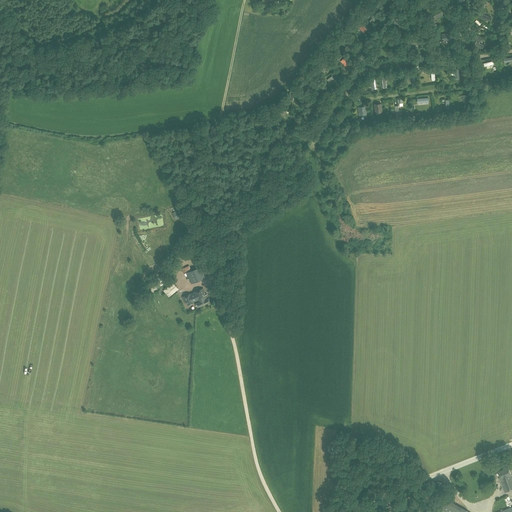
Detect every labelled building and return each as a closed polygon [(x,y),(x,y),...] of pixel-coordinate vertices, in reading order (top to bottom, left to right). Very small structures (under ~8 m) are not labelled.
[(373,12),(370,15),(372,18),(368,22),(372,24),(378,17),(373,12)] [(435,23),(445,20),(443,14),(433,17),(435,23)] [(391,21),(397,26),(401,22),(395,16),(391,21)] [(359,21),(355,24),(363,32),(366,29),(359,21)] [(441,34),(442,41),(452,40),(451,29),(447,30),(448,33),(441,34)] [(388,42),(389,44),(393,43),(390,34),(386,35),(387,39),(382,40),(383,43),(388,42)] [(475,45),(483,48),(484,45),(479,43),(481,37),(478,36),(475,45)] [(344,49),(346,51),(349,49),(350,50),(352,48),(351,47),(354,43),(352,41),(344,49)] [(342,61),(348,68),(351,65),(345,58),(342,61)] [(319,62),(326,71),(329,69),(322,59),(319,62)] [(454,72),(455,79),(459,79),(458,68),(449,69),(449,73),(454,72)] [(327,79),(329,83),(334,79),(337,82),(340,80),(335,73),(327,79)] [(314,88),(302,86),(302,90),(310,91),(310,94),(313,94),(314,88)] [(462,96),(465,106),(472,104),(469,94),(462,96)] [(313,98),(311,103),(320,106),(322,101),(313,98)] [(374,104),(375,113),(382,112),(381,103),(374,104)] [(277,109),(283,119),(287,116),(284,111),(288,108),(286,104),(277,109)] [(357,107),(358,116),(367,115),(366,106),(357,107)] [(344,118),(348,113),(345,111),(344,112),(342,111),(342,113),(340,112),(336,119),(339,121),(342,116),(344,118)] [(274,119),(277,125),(280,123),(275,115),(268,119),(270,122),(274,119)] [(270,140),(278,146),(282,140),(274,134),(270,140)] [(172,213),(175,219),(186,214),(183,208),(172,213)] [(166,266),(172,272),(185,258),(180,252),(176,256),(178,257),(176,259),(175,257),(166,266)] [(186,272),(191,284),(207,277),(202,265),(191,270),(189,265),(180,270),(182,274),(186,272)] [(147,286),(153,293),(169,279),(163,272),(156,278),(147,286)] [(163,290),(169,297),(178,289),(173,282),(163,290)] [(196,302),(197,307),(210,301),(207,294),(206,294),(203,288),(193,292),(194,294),(191,295),(191,293),(182,296),(185,302),(186,302),(188,304),(193,302),(193,301),(195,300),(196,302)] [(499,478),(505,492),(511,488),(511,476),(511,474),(509,467),(498,471),(501,477),(499,478)] [(440,508),(446,511),(470,511),(447,497),(440,508)]
